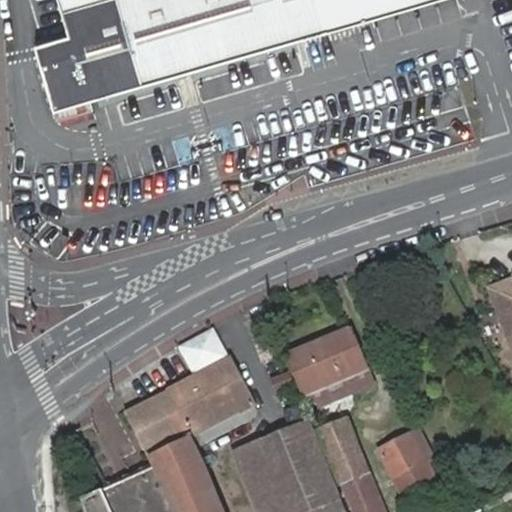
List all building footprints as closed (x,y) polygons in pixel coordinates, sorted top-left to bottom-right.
[(62,0),(73,38),(40,48),(49,81),(45,82),(56,122),(91,112),(89,104),(453,0),(62,0)] [(511,281),(494,288),(496,292),(511,286),(511,281)] [(511,286),(496,292),(509,328),(511,326),(511,340),(511,341),(511,344),(511,286)] [(199,338),(181,347),(198,376),(169,391),(195,436),(258,403),(217,329),(199,338)] [(287,354),(307,405),(317,401),(315,394),(369,377),(354,333),(287,354)] [(275,377),(277,393),(295,391),(292,374),(275,377)] [(229,511),(220,487),(207,457),(201,446),(195,436),(169,391),(133,410),(161,463),(154,467),(156,472),(143,478),(141,474),(127,481),(130,485),(112,495),(89,505),(91,511),(229,511)] [(195,436),(201,446),(260,414),(261,409),(258,403),(195,436)] [(284,411),(290,426),(291,429),(309,423),(302,404),(284,411)] [(309,423),(291,429),(234,451),(257,511),(352,511),(340,484),(319,432),(314,421),(309,423)] [(349,423),(319,432),(340,484),(352,511),(390,511),(376,476),(391,471),(382,448),(362,456),(349,423)] [(391,471),(393,478),(437,461),(424,432),(382,448),(391,471)] [(156,472),(154,467),(141,474),(143,478),(156,472)] [(110,490),(112,495),(130,485),(127,481),(110,490)]
